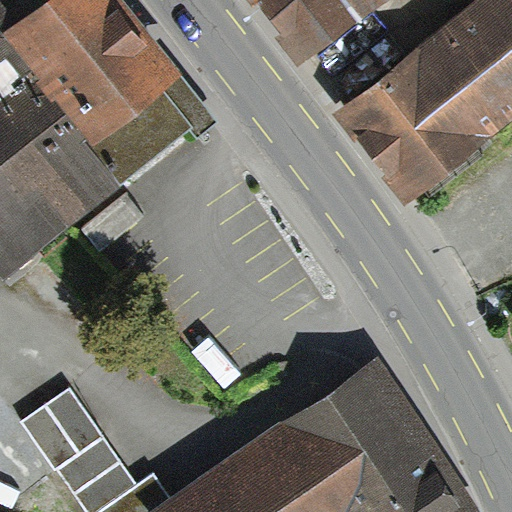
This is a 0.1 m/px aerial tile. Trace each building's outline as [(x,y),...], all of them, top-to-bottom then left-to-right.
[(0,0),(0,263),(201,117),(114,0),(0,0)] [(250,0),(300,63),(381,0),(250,0)] [(511,0),(484,0),(333,116),(401,204),(511,119),(511,0)] [(488,511),(381,357),(173,500),(156,511),(488,511)] [(87,511),(156,511),(173,500),(154,472),(136,485),(68,387),(22,418),(87,511)]
